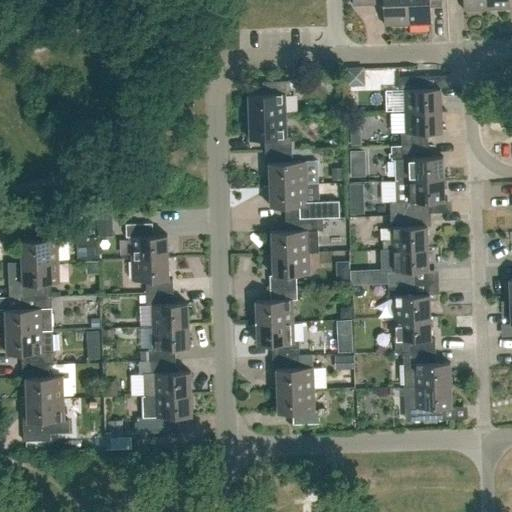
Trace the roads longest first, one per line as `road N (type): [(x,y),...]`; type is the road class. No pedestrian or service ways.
road 1 (residential): [(228,443),(216,76),(231,58),(338,55)]
road 2 (residential): [(483,435),(474,172)]
road 3 (residential): [(228,443),(483,435)]
road 4 (residential): [(338,55),(471,51)]
road 5 (residential): [(474,172),(471,51)]
